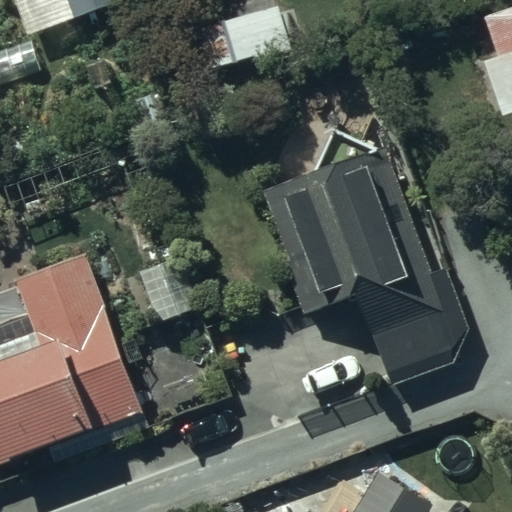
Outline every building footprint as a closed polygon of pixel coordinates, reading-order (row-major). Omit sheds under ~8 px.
[(117,4),(116,0),(59,0),(66,20),(117,4)] [(279,4),(198,32),(212,73),(252,59),(254,65),(279,56),(275,44),(301,35),(292,8),(281,12),(279,4)] [(511,13),(486,22),(497,58),(484,62),(501,119),(511,115),(511,13)] [(377,145),(262,186),(308,313),(359,295),(392,386),(452,364),(470,329),(404,145),(381,154),(377,145)] [(0,466),(144,412),(83,255),(14,282),(39,348),(0,362),(0,466)] [(139,269),(160,322),(195,309),(174,255),(139,269)] [(424,511),(431,501),(378,468),(350,511),(317,511),(308,506),(303,511),(424,511)]
